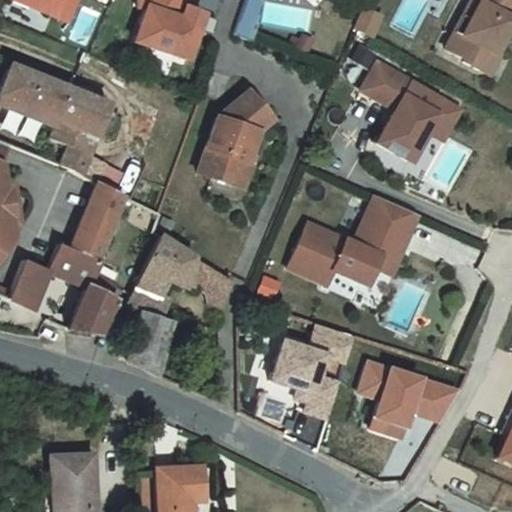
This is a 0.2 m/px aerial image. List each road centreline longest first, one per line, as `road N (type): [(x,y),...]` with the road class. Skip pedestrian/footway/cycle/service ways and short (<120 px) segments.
road 1 (residential): [(0,349),(153,395),(355,503)]
road 2 (residential): [(355,503),(382,508),(410,488),(511,295)]
